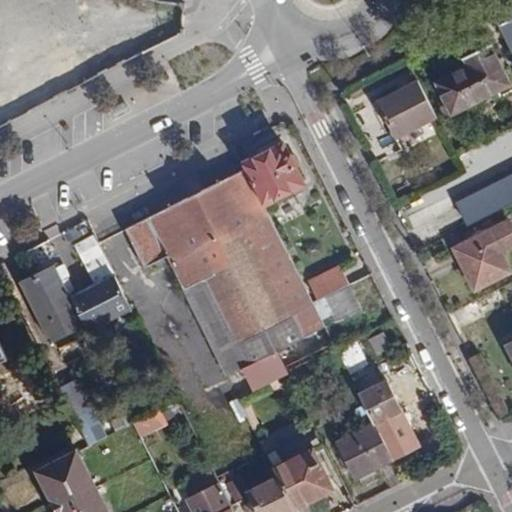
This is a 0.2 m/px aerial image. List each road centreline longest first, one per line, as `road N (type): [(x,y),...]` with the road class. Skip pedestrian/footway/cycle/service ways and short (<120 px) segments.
road 1 (residential): [(284,53),(488,453)]
road 2 (tertiary): [(284,53),(0,195)]
road 3 (residential): [(488,453),(373,511)]
